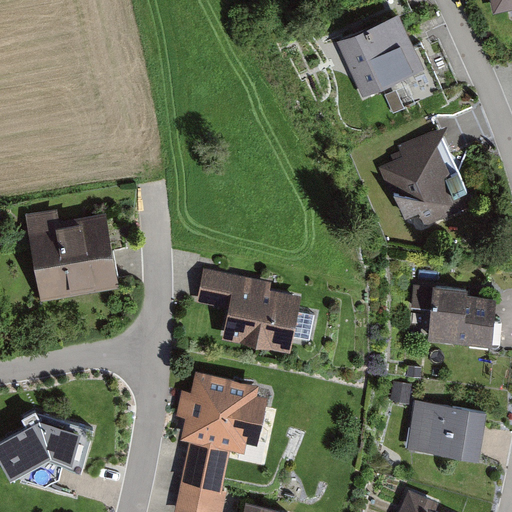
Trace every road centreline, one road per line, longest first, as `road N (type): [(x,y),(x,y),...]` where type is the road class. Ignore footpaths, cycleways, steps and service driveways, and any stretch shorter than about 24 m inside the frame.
road 1 (residential): [(511,177),(442,0)]
road 2 (residential): [(152,182),(155,356)]
road 3 (residential): [(155,356),(129,511)]
road 4 (residential): [(0,372),(155,356)]
